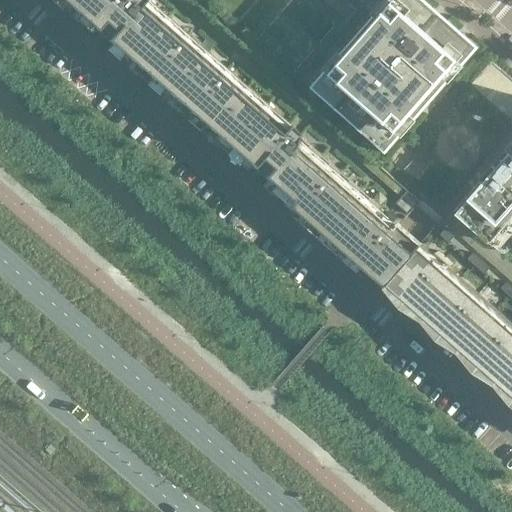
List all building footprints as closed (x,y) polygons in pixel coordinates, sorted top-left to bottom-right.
[(381,208),(299,136),(288,126),(144,0),(60,0),(70,8),(69,8),(72,11),(73,12),(74,12),(89,25),(95,30),(95,31),(105,41),(106,40),(110,44),(111,44),(126,57),(126,58),(127,59),(130,61),(146,75),(145,75),(147,76),(150,79),(150,78),(166,92),(165,92),(166,93),(167,94),(170,97),(171,96),(186,110),(187,111),(190,114),(206,127),(206,128),(207,129),(210,131),(226,145),(225,145),(227,146),(230,149),(246,162),(245,162),(251,168),(262,178),(262,177),(264,179),(266,181),(267,181),(282,194),(282,195),(283,195),(286,198),(287,198),(302,212),(305,215),(306,216),(306,215),(322,229),(321,229),(323,231),(326,233),(342,246),(341,247),(343,248),(346,251),(346,250),(361,264),(364,266),(385,285),(387,286),(420,248),(423,245),(421,242),(400,224),(381,208)] [(213,0),(312,87),(311,88),(370,139),(372,141),(372,140),(383,150),(384,150),(385,151),(385,152),(386,154),(387,153),(388,152),(387,151),(416,117),(417,118),(424,111),(426,109),(432,102),(434,100),(440,93),(442,90),(449,83),(448,82),(462,65),(463,66),(478,49),(480,47),(478,46),(476,45),(471,41),(470,40),(467,38),(465,35),(460,30),(449,20),(435,9),(425,0),(367,0),(357,12),(343,0),(213,0)] [(199,20),(205,14),(200,9),(195,16),(199,20)] [(204,24),(209,18),(205,14),(199,20),(204,24)] [(239,55),(245,49),(240,45),(235,51),(239,55)] [(244,59),(250,53),(245,49),(239,55),(244,59)] [(279,90),(285,84),(280,80),(274,86),(279,90)] [(284,94),(289,88),(285,84),(279,90),(284,94)] [(336,139),(341,133),(336,129),(331,135),(336,139)] [(340,144),(346,137),(341,133),(336,139),(340,144)] [(511,151),(511,152),(509,155),(506,152),(495,165),(498,167),(496,170),(493,167),(482,180),(485,182),(483,185),(480,182),(469,195),(472,197),(470,200),(467,197),(456,210),(459,212),(457,214),(458,215),(490,243),(511,218),(511,151)] [(375,174),(381,168),(376,164),(371,170),(375,174)] [(380,178),(385,172),(381,168),(375,174),(380,178)] [(420,203),(407,191),(396,203),(409,215),(420,203)] [(445,229),(440,235),(449,243),(454,237),(445,229)] [(511,328),(425,252),(420,248),(387,286),(387,287),(388,288),(391,286),(406,300),(404,302),(407,304),(409,302),(425,316),(423,318),(425,320),(427,318),(443,332),(441,334),(444,337),(446,334),(461,348),(459,350),(462,353),(464,350),(480,364),(478,366),(480,369),(482,366),(498,380),(496,383),(499,385),(501,383),(511,392),(511,328)] [(473,253),(467,259),(476,267),(481,261),(473,253)] [(490,268),(481,261),(476,267),(485,274),(490,268)] [(511,287),(506,282),(501,288),(509,296),(511,292),(511,287)]
